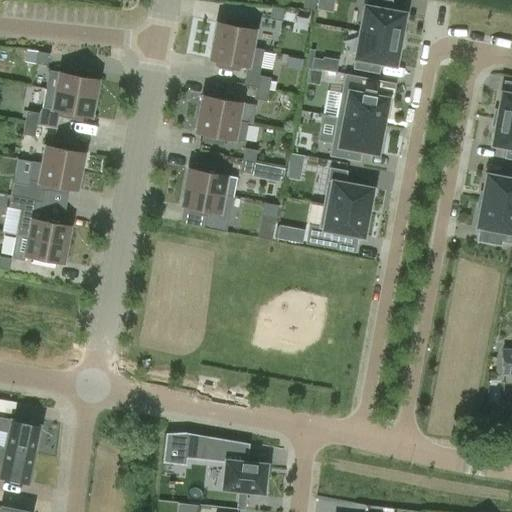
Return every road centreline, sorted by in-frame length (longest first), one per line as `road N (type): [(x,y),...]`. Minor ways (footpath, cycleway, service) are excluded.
road 1 (residential): [(355,439),(433,52),(446,42),(481,50)]
road 2 (residential): [(481,50),(401,447)]
road 3 (residential): [(91,386),(157,45)]
road 4 (residential): [(91,386),(307,431)]
road 5 (residential): [(0,27),(157,45)]
road 6 (residential): [(74,511),(91,386)]
